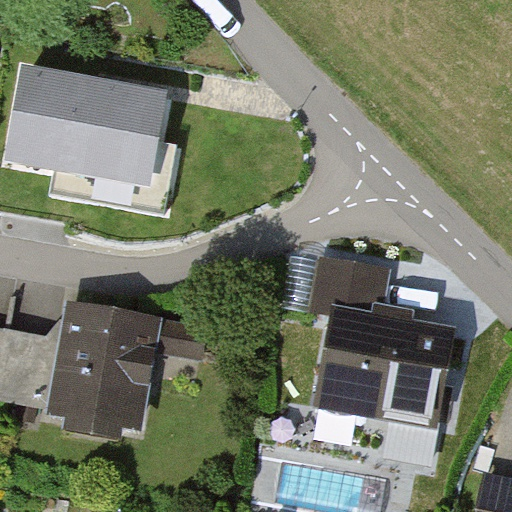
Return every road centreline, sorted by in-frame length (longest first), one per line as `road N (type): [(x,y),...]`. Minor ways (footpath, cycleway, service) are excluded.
road 1 (residential): [(415,172),(193,273),(92,275),(0,258)]
road 2 (residential): [(264,0),(415,172)]
road 3 (residential): [(415,172),(511,273)]
